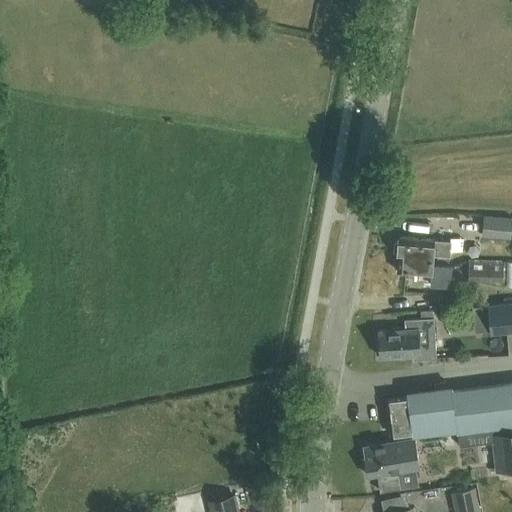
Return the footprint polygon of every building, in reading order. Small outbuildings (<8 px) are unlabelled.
[(511,228),(511,216),(485,215),(482,235),(511,238),(511,228)] [(451,236),(446,235),(445,240),(399,236),(399,239),(395,242),(395,249),(398,252),(398,255),(399,255),(398,271),(431,274),(431,285),(450,286),(452,266),(433,265),(433,255),(450,256),(451,250),(463,251),(464,238),(450,237),(451,236)] [(468,280),(493,281),(503,282),(503,260),(494,260),(470,260),(468,280)] [(511,326),(511,298),(486,301),(489,329),(511,326)] [(406,328),(379,330),(381,356),(420,354),(420,359),(436,358),(434,318),(406,319),(406,328)] [(511,385),(388,398),(391,433),(415,431),(415,430),(456,426),(457,432),(457,431),(459,445),(492,442),(496,471),(511,468),(511,385)] [(365,457),(368,474),(377,473),(380,490),(401,487),(398,469),(419,465),(414,436),(365,445),(367,457),(365,457)] [(481,511),(475,485),(451,491),(455,511),(481,511)]
